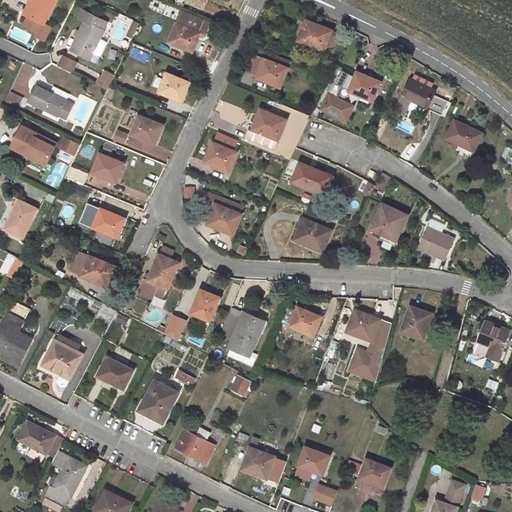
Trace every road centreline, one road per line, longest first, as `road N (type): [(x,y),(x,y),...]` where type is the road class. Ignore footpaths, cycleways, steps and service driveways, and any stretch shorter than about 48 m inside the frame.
road 1 (residential): [(511,299),(432,281),(244,268),(207,256),(177,227),(164,185),(256,0)]
road 2 (residential): [(0,381),(258,511)]
road 3 (residential): [(511,263),(445,201),(316,131)]
road 4 (tertiary): [(316,0),(444,66),(511,116)]
